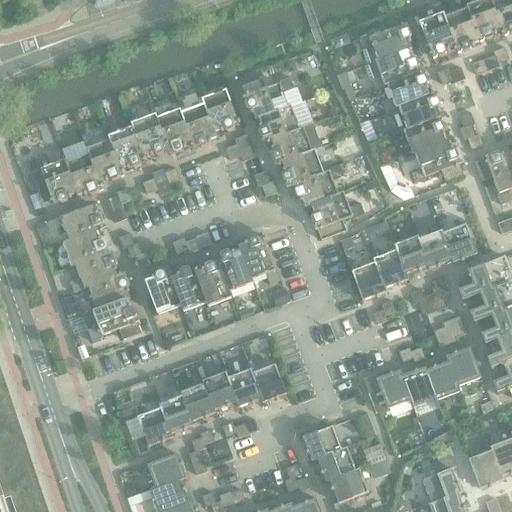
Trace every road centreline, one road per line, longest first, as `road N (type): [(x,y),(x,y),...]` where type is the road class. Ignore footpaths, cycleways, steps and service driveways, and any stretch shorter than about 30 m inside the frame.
road 1 (residential): [(290,316),(322,305),(293,224),(232,211)]
road 2 (residential): [(163,361),(102,195)]
road 3 (residential): [(256,469),(279,425),(327,408),(308,362)]
road 4 (tertiary): [(52,46),(181,0)]
road 5 (residential): [(163,361),(290,316)]
road 6 (residential): [(48,406),(163,361)]
